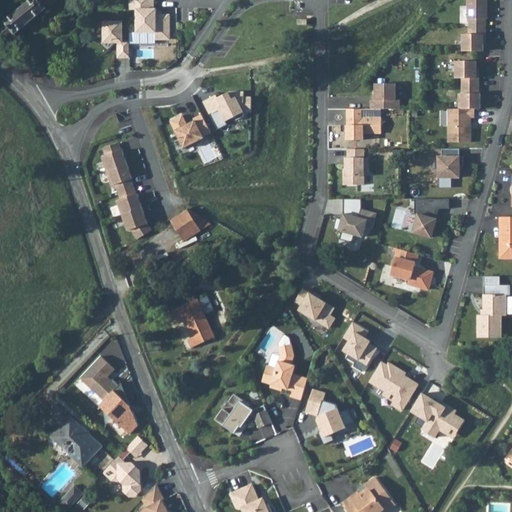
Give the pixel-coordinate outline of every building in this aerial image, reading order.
[(57,0),(31,0),(0,26),(0,36),(6,44),(29,24),(57,0)] [(154,0),(130,0),(131,5),(135,5),(135,10),(138,10),(138,33),(157,33),(157,40),(171,40),(171,16),(163,16),(158,16),(158,10),(155,10),(154,0)] [(488,0),(469,0),(470,20),(471,20),(471,28),(488,28),(488,20),(489,20),(488,0)] [(122,21),(101,21),(102,44),(116,44),(116,58),(128,58),(128,41),(123,41),(122,21)] [(488,28),(471,28),(471,35),(465,36),(465,53),(485,53),(485,46),(485,36),(488,36),(488,28)] [(464,80),(464,87),(481,87),(481,79),(479,79),(479,69),(479,63),(458,63),(458,80),(464,80)] [(373,102),(372,111),(401,110),(401,102),(397,102),(397,85),(377,85),(377,102),(373,102)] [(461,110),(477,110),(483,110),(483,95),(481,95),(481,87),(464,87),(464,95),(461,95),(461,110)] [(215,99),(205,104),(219,132),(228,127),(227,124),(236,119),(237,123),(245,119),(245,115),(253,115),(253,100),(245,100),(245,94),(231,94),(225,97),(226,99),(220,102),(219,100),(215,99)] [(477,119),(477,110),(461,110),(450,110),(450,144),(474,144),(474,130),(472,130),(472,119),(477,119)] [(365,111),(350,111),(349,119),(364,119),(365,111)] [(183,118),(171,124),(185,151),(205,141),(204,139),(212,135),(203,117),(194,121),(195,123),(188,127),(183,118)] [(364,119),(349,119),(350,127),(348,127),(348,142),(366,142),(366,135),(384,135),(384,119),(364,119)] [(120,146),(105,151),(108,158),(104,160),(108,174),(129,167),(124,153),(123,153),(120,146)] [(462,151),(445,150),(444,158),(441,158),(441,179),(462,179),(462,168),(466,168),(466,158),(462,158),(462,151)] [(367,151),(350,151),(350,160),(347,160),(347,171),(347,178),(346,178),(346,187),(367,187),(367,174),(370,174),(370,160),(367,160),(367,151)] [(129,167),(108,174),(113,189),(117,187),(120,195),(135,189),(133,182),(134,182),(129,167)] [(135,189),(120,195),(122,202),(118,203),(123,218),(124,217),(144,211),(139,196),(138,197),(135,189)] [(364,201),(346,201),(346,216),(345,222),(338,220),(335,231),(344,234),(342,242),(354,245),(357,237),(365,239),(368,229),(375,231),(379,215),(364,211),(364,201)] [(452,211),(452,201),(417,201),(417,216),(421,217),(416,235),(434,239),(439,221),(436,221),(439,211),(452,211)] [(144,211),(124,217),(130,233),(133,232),(139,242),(153,233),(149,227),(144,211)] [(191,212),(173,224),(186,245),(215,228),(191,212)] [(511,218),(502,219),(502,246),(504,246),(504,250),(502,251),(502,260),(511,260),(511,218)] [(421,256),(400,251),(394,276),(412,281),(410,286),(431,292),(436,274),(423,271),(422,273),(416,272),(421,256)] [(511,287),(503,287),(487,288),(487,312),(487,317),(485,317),(481,317),(481,340),(505,340),(505,325),(504,325),(504,318),(509,318),(509,297),(511,297),(511,287)] [(197,299),(170,311),(175,323),(183,320),(191,338),(188,340),(191,348),(214,338),(197,299)] [(291,396),(302,399),(308,379),(293,374),(295,366),(291,365),(294,356),(293,344),(281,346),(282,354),(280,360),(280,359),(277,367),(268,364),(264,379),(273,382),(271,387),(282,390),(283,386),(288,387),(288,389),(293,390),(291,396)] [(81,378),(105,400),(100,405),(132,435),(146,419),(106,381),(118,368),(103,355),(81,378)] [(326,393),(313,389),(306,412),(315,415),(318,416),(324,429),(322,430),(318,432),(324,445),(334,440),(332,434),(346,427),(345,425),(351,423),(345,410),(337,413),(332,403),(324,400),(326,393)] [(260,428),(272,422),(265,405),(253,410),(248,406),(249,404),(234,394),(228,402),(236,407),(231,414),(223,408),(215,419),(235,433),(240,426),(242,427),(245,423),(251,413),(254,415),(260,428)] [(318,416),(315,415),(322,430),(324,429),(318,416)] [(73,419),(55,438),(85,467),(103,448),(73,419)] [(248,425),(245,423),(242,427),(240,426),(235,433),(240,436),(248,425)] [(150,444),(141,435),(129,447),(133,451),(138,456),(150,444)] [(133,451),(129,447),(106,471),(115,479),(122,479),(126,483),(126,490),(132,495),(137,495),(142,490),(142,470),(140,468),(139,468),(138,469),(135,466),(136,466),(136,464),(135,463),(128,463),(125,460),(133,451)] [(395,503),(375,476),(365,483),(367,486),(364,489),(366,491),(361,495),(357,491),(342,502),(349,511),(377,511),(384,508),(385,510),(395,503)] [(0,477),(0,504),(4,508),(7,504),(14,511),(13,511),(25,511),(31,506),(29,505),(42,491),(32,482),(19,496),(14,491),(15,491),(15,490),(16,489),(16,488),(15,487),(15,485),(14,485),(14,484),(13,484),(12,483),(11,483),(10,483),(9,483),(8,484),(7,485),(0,477)] [(165,499),(157,484),(143,499),(147,506),(141,511),(169,511),(163,500),(165,499)] [(61,501),(70,510),(86,493),(77,485),(61,501)] [(252,485),(231,494),(237,507),(241,509),(243,508),(244,511),(271,511),(268,504),(266,505),(265,502),(260,500),(259,500),(252,485)]
